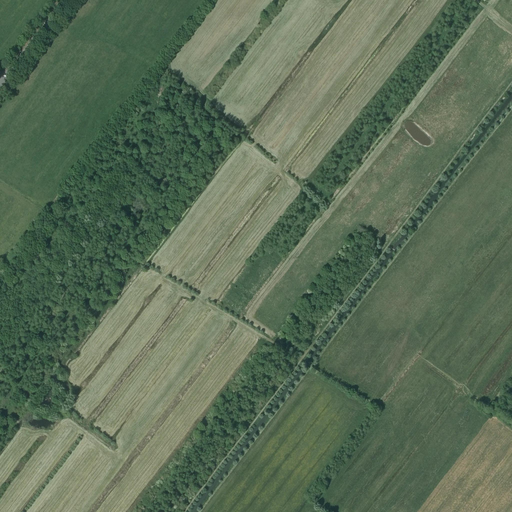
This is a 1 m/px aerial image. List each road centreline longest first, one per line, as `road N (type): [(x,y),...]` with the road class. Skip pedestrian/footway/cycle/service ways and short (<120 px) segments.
road 1 (track): [(511,77),(182,511)]
road 2 (track): [(474,0),(319,192),(302,177)]
